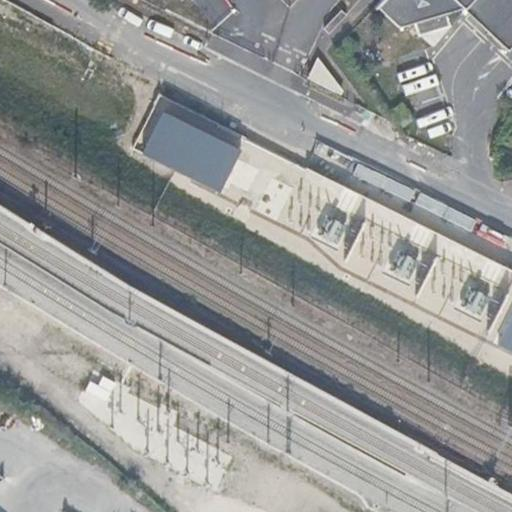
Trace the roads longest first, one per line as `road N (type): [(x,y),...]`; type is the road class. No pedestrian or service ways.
road 1 (unclassified): [(511,217),(90,0)]
road 2 (track): [(0,343),(188,511)]
